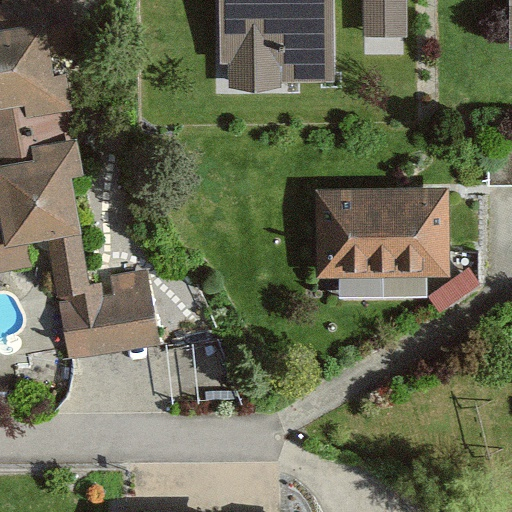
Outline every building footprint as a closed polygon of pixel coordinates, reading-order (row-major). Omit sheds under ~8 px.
[(71,52),(62,0),(0,0),(0,273),(20,270),(17,248),(40,244),(59,358),(151,343),(140,274),(98,281),(100,290),(78,294),(59,180),(70,179),(53,78),(41,80),(37,57),(71,52)] [(330,86),(329,0),(218,0),(219,67),(235,67),(235,87),(330,86)] [(406,36),(405,0),(363,0),(364,36),(406,36)] [(511,136),(487,136),(487,187),(511,187),(511,136)] [(447,276),(445,191),(315,194),(317,278),(447,276)]
